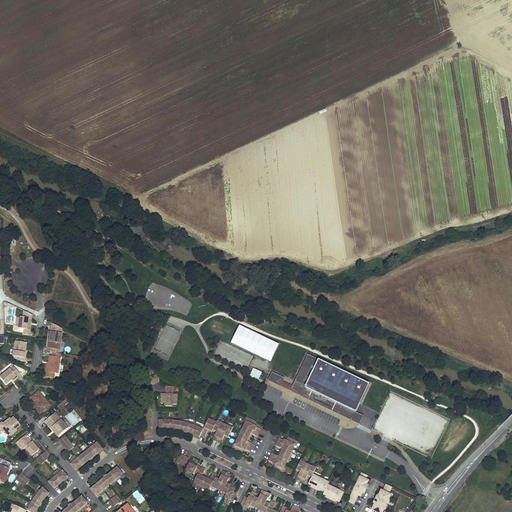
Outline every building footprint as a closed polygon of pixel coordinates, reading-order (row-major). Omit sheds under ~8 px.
[(6,308),(7,324),(14,324),(14,308),(6,308)] [(14,325),(13,330),(14,331),(23,333),(24,329),(30,330),(32,315),(24,310),(23,317),(20,317),(19,326),(14,325)] [(52,324),(48,347),(51,348),(51,352),(53,352),(59,353),(60,349),(63,329),(52,324)] [(239,326),(231,343),(271,362),(279,345),(239,326)] [(166,346),(165,348),(171,351),(179,331),(167,327),(162,338),(164,339),(162,344),(166,346)] [(16,341),(13,356),(19,357),(18,360),(26,361),(26,358),(24,357),(25,350),(27,343),(16,341)] [(46,368),(46,372),(45,377),(53,378),(54,373),(58,374),(61,354),(59,353),(53,352),(52,356),(50,356),(49,362),(48,368),(46,368)] [(317,359),(308,355),(292,389),(309,397),(308,399),(359,424),(363,415),(356,412),(369,384),(319,360),(319,361),(316,360),(317,359)] [(20,374),(15,367),(11,370),(11,369),(1,377),(7,384),(20,374)] [(263,380),(259,379),(262,372),(253,368),(249,377),(262,383),(263,380)] [(268,380),(281,386),(285,378),(272,371),(268,380)] [(160,382),(158,374),(144,378),(145,385),(160,382)] [(173,386),(166,386),(166,394),(163,393),(163,398),(161,398),(161,404),(177,405),(177,399),(176,399),(176,394),(173,394),(173,386)] [(39,391),(32,397),(37,404),(35,406),(41,413),(51,405),(39,391)] [(392,392),(373,429),(407,446),(409,442),(402,438),(403,435),(395,430),(404,413),(410,401),(392,392)] [(56,412),(45,421),(51,428),(51,427),(53,426),(60,434),(68,427),(56,412)] [(0,424),(0,432),(2,431),(5,432),(8,430),(10,432),(14,433),(17,429),(17,428),(21,425),(14,417),(11,419),(10,421),(7,420),(3,424),(1,426),(0,424)] [(165,420),(162,420),(159,420),(159,428),(172,428),(180,430),(192,434),(200,437),(201,434),(203,430),(201,428),(198,427),(199,425),(193,424),(193,425),(190,425),(186,424),(187,422),(184,421),(184,423),(181,422),(174,420),(171,420),(171,418),(168,418),(165,418),(165,420)] [(261,429),(254,426),(256,422),(248,418),(246,422),(244,426),(242,429),(240,433),(238,437),(237,441),(235,445),(233,448),(237,451),(241,452),(243,449),(250,452),(252,448),(254,444),(248,442),(247,441),(249,437),(250,433),(252,434),(258,437),(259,433),(261,429)] [(213,421),(208,419),(203,430),(201,434),(205,436),(208,431),(209,429),(212,431),(213,429),(217,431),(216,433),(214,438),(217,440),(221,442),(224,436),(225,435),(229,437),(233,428),(229,426),(221,423),(217,421),(217,423),(213,421)] [(53,426),(51,427),(58,436),(60,434),(53,426)] [(26,435),(17,443),(19,447),(21,445),(24,449),(26,448),(32,456),(40,450),(33,442),(31,444),(28,440),(29,439),(26,435)] [(59,440),(68,452),(70,450),(74,447),(65,436),(59,440)] [(297,441),(288,437),(286,441),(279,438),(276,445),(281,448),(283,449),(281,452),(279,457),(277,456),(272,453),(268,461),(275,464),(274,468),(277,470),(282,472),(284,468),(287,460),(289,456),(291,452),(295,445),(297,441)] [(69,463),(75,469),(81,464),(82,466),(89,460),(96,455),(103,449),(102,449),(97,443),(95,444),(93,446),(91,445),(89,447),(87,449),(88,450),(86,452),(84,454),(82,455),(79,457),(78,456),(76,457),(75,456),(73,458),(74,459),(72,461),(69,463)] [(46,451),(36,459),(41,465),(51,457),(46,451)] [(177,461),(185,465),(188,460),(188,457),(181,453),(177,461)] [(0,480),(2,481),(4,475),(6,476),(7,476),(10,469),(9,468),(12,463),(5,460),(2,459),(1,458),(0,459),(0,480)] [(236,485),(232,483),(231,484),(231,486),(227,484),(228,482),(230,477),(226,475),(223,473),(220,479),(219,480),(215,478),(216,477),(217,475),(213,473),(210,478),(209,480),(206,478),(202,476),(203,474),(205,469),(201,467),(198,465),(197,467),(194,465),(195,464),(191,461),(186,470),(190,472),(194,474),(195,472),(198,473),(194,482),(198,484),(202,486),(205,488),(209,490),(210,488),(211,486),(215,488),(219,490),(223,492),(226,494),(226,496),(224,498),(228,500),(232,502),(236,494),(233,492),(236,485)] [(308,475),(312,477),(313,475),(316,468),(312,466),(304,463),(300,461),(296,469),(300,471),(299,473),(297,478),(301,480),(304,482),(307,477),(308,475)] [(123,474),(117,467),(111,473),(104,478),(97,484),(98,485),(92,491),(97,497),(100,495),(102,493),(103,495),(105,493),(104,492),(106,490),(105,488),(107,487),(109,485),(112,483),(114,481),(115,483),(117,481),(119,479),(118,478),(120,476),(123,474)] [(51,480),(49,482),(54,489),(62,483),(60,481),(67,476),(61,469),(59,471),(57,473),(56,471),(54,473),(55,475),(52,477),(53,479),(51,480)] [(348,501),(347,502),(353,505),(358,496),(360,497),(362,493),(366,484),(368,480),(366,479),(367,475),(361,472),(355,485),(348,501)] [(20,474),(16,480),(25,487),(29,481),(20,474)] [(329,482),(313,475),(312,477),(311,479),(308,484),(311,486),(313,487),(313,488),(319,491),(319,490),(322,491),(324,492),(323,495),(326,496),(328,497),(327,498),(333,501),(334,500),(336,501),(339,502),(344,492),(328,485),(329,482)] [(375,511),(383,511),(392,495),(389,494),(393,487),(386,484),(383,491),(381,490),(379,495),(374,504),(372,510),(375,511)] [(49,494),(43,488),(41,491),(40,492),(39,493),(37,492),(36,494),(34,496),(35,497),(34,499),(33,500),(32,502),(30,501),(29,504),(30,505),(30,506),(29,508),(28,511),(30,511),(36,511),(37,510),(41,503),(46,497),(49,494)] [(140,503),(145,499),(137,491),(133,495),(140,503)] [(299,511),(300,510),(297,508),(293,506),(290,511),(289,511),(287,511),(285,511),(286,510),(286,509),(282,507),(279,511),(273,511),(271,511),(272,509),(275,504),(271,502),(270,504),(269,506),(265,504),(266,502),(268,497),(264,495),(261,493),(258,499),(257,500),(253,498),(254,497),(255,495),(251,493),(248,500),(244,498),(240,507),(244,508),(248,510),(249,508),(249,507),(253,509),(260,511),(299,511)] [(108,502),(113,508),(118,503),(114,497),(108,502)] [(76,503),(75,502),(65,510),(63,511),(76,511),(78,510),(79,511),(81,510),(83,511),(85,510),(84,508),(86,506),(88,504),(83,498),(76,503)]
